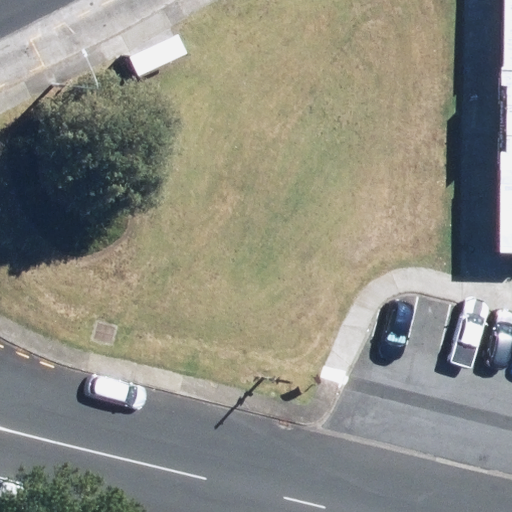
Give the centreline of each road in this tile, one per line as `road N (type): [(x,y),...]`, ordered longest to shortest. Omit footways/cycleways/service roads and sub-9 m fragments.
road 1 (residential): [(0,388),(217,447),(328,511)]
road 2 (residential): [(282,511),(200,511),(0,460)]
